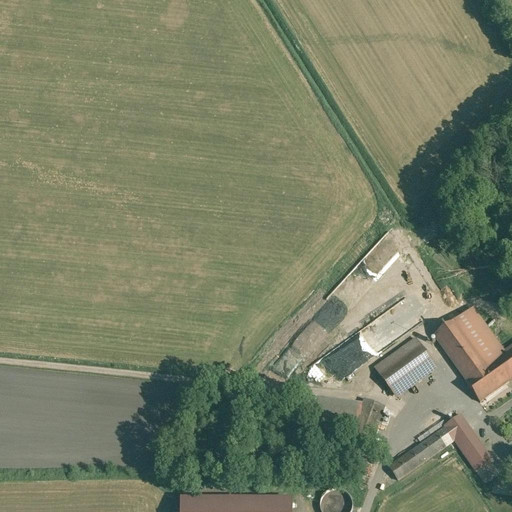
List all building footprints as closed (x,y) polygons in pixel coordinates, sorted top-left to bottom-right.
[(504,275),(489,285),(496,296),(511,286),(504,275)] [(467,315),(434,339),(466,383),(465,384),(480,405),(511,382),(511,350),(499,360),(467,315)] [(398,400),(438,371),(416,341),(376,370),(398,400)] [(355,430),(363,407),(299,398),(296,422),(355,430)] [(361,472),(384,410),(365,403),(363,407),(355,430),(342,465),(361,472)] [(445,430),(446,431),(389,470),(398,483),(454,444),(474,473),(490,462),(461,419),(445,430)] [(350,511),(351,510),(352,507),(351,504),(350,501),(349,499),(347,496),(345,495),(342,493),(339,493),(336,492),(333,493),(331,494),(328,496),(326,498),(324,500),(323,503),(323,506),(323,508),(323,511),(350,511)]
